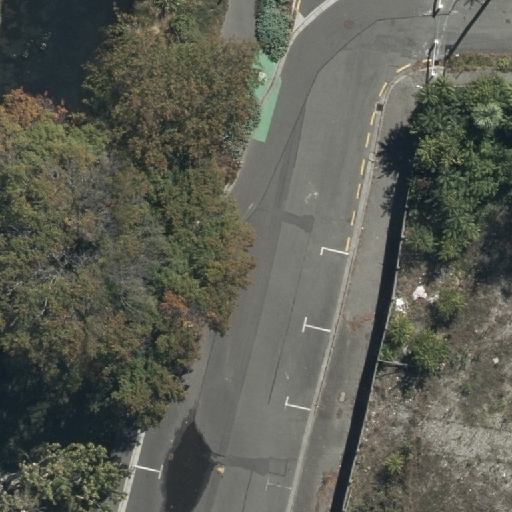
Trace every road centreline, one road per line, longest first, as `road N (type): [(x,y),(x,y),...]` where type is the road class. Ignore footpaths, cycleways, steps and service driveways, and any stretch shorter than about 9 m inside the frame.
road 1 (residential): [(362,0),(318,86),(211,511)]
road 2 (track): [(359,13),(511,14)]
